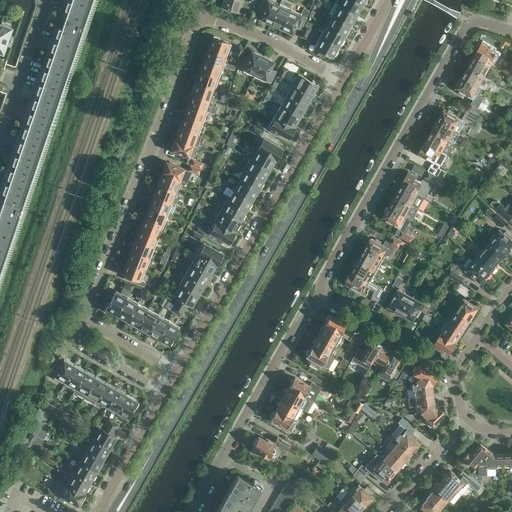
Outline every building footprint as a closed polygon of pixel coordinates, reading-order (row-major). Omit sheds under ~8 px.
[(0,285),(97,0),(69,0),(64,17),(65,17),(61,29),(58,28),(55,36),(57,36),(55,42),(53,42),(50,50),(52,51),(50,57),(48,56),(46,64),(47,65),(45,71),(43,70),(41,78),(43,79),(40,85),(39,84),(36,92),(38,93),(36,99),(34,99),(31,107),(33,107),(31,113),(29,113),(26,121),(28,122),(26,128),(24,127),(21,135),(23,136),(21,142),(19,141),(16,150),(18,150),(16,156),(14,156),(11,164),(13,164),(11,170),(9,170),(7,178),(8,178),(6,185),(4,184),(2,192),(4,193),(1,200),(3,200),(0,209),(0,285)] [(223,0),(221,8),(224,9),(227,10),(227,9),(237,11),(239,5),(241,5),(243,0),(241,0),(223,0)] [(259,18),(270,23),(278,6),(279,4),(275,2),(274,4),(265,0),(261,0),(257,9),(262,12),(259,18)] [(338,4),(356,15),(362,4),(354,0),(341,0),(339,5),(338,4)] [(337,9),(333,16),(350,26),(356,15),(338,4),(335,8),(337,9)] [(12,7),(7,6),(3,15),(6,16),(8,12),(11,13),(12,7)] [(278,6),(270,23),(281,28),(290,9),(285,7),(285,9),(278,6)] [(290,9),(281,28),(292,33),(295,27),(301,29),(306,18),(309,10),(304,8),(300,15),(294,13),(294,11),(290,9)] [(331,19),(327,26),(344,35),(350,26),(333,16),(332,15),(330,19),(331,19)] [(12,28),(0,24),(0,52),(3,54),(5,46),(11,48),(15,37),(9,35),(12,28)] [(321,36),(320,36),(338,46),(344,35),(327,26),(326,25),(323,29),(325,30),(321,36)] [(304,26),(300,36),(306,39),(310,29),(304,26)] [(338,46),(320,36),(318,40),(319,40),(315,47),(326,53),(325,55),(330,58),(331,56),(332,56),(338,46)] [(229,43),(212,37),(207,50),(225,56),(229,43)] [(503,46),(509,48),(511,41),(505,39),(503,46)] [(482,43),(475,56),(491,65),(494,59),(493,59),(496,53),(490,49),(491,48),(482,43)] [(234,56),(240,59),(244,48),(239,46),(235,53),(231,51),(229,56),(233,58),(234,56)] [(207,50),(203,61),(221,67),(221,66),(234,70),(236,66),(223,61),(225,56),(207,50)] [(243,56),(238,67),(249,73),(248,75),(253,77),(254,74),(262,57),(251,52),(248,59),(243,56)] [(475,56),(468,66),(485,76),(491,65),(475,56)] [(254,74),(253,77),(257,79),(258,77),(270,83),(276,72),(270,69),(273,63),(262,57),(254,74)] [(203,61),(200,72),(217,78),(221,67),(203,61)] [(283,65),(277,76),(282,79),(288,69),(283,65)] [(468,66),(462,77),(479,87),(485,76),(468,66)] [(200,72),(196,83),(213,89),(217,78),(200,72)] [(292,85),(294,86),(312,96),(318,85),(316,84),(317,82),(312,80),(311,81),(300,75),(296,81),(295,80),(292,85)] [(479,87),(462,77),(456,88),(461,91),(460,92),(469,97),(474,99),(477,94),(479,95),(483,89),(479,87)] [(196,83),(191,94),(209,101),(215,103),(219,91),(213,89),(196,83)] [(288,96),(306,106),(312,96),(294,86),(291,91),(289,90),(287,95),(288,96)] [(255,94),(246,91),(244,95),(252,99),(255,94)] [(191,94),(188,106),(205,112),(215,115),(217,111),(206,107),(209,101),(191,94)] [(266,97),(275,102),(277,99),(268,94),(266,97)] [(283,107),(282,107),(300,117),(306,106),(288,96),(285,102),(283,101),(281,105),(283,107)] [(471,103),(468,108),(479,114),(482,109),(471,103)] [(188,106),(184,117),(201,123),(205,112),(188,106)] [(275,116),(277,117),(294,127),(300,117),(282,107),(279,112),(277,111),(275,116)] [(444,109),(438,120),(455,130),(455,129),(460,132),(465,122),(458,117),(458,116),(449,111),(449,112),(444,109)] [(468,123),(470,121),(476,125),(481,116),(468,109),(462,119),(465,122),(468,123)] [(184,117),(180,128),(197,134),(201,123),(184,117)] [(294,127),(277,117),(273,123),(271,122),(269,126),(289,138),(295,128),(294,127)] [(256,120),(254,125),(264,131),(267,125),(256,120)] [(438,120),(432,131),(454,143),(460,133),(455,130),(438,120)] [(250,123),(247,128),(258,135),(255,139),(262,142),(259,149),(276,159),(277,159),(283,148),(276,145),(279,140),(263,131),(264,131),(254,125),(253,125),(250,123)] [(178,130),(175,139),(198,147),(202,136),(197,134),(180,128),(179,130),(178,130)] [(432,131),(426,142),(447,154),(448,154),(454,143),(432,131)] [(198,147),(175,139),(171,150),(188,157),(186,163),(190,164),(201,168),(203,163),(194,159),(196,154),(195,153),(198,147)] [(447,154),(426,142),(418,155),(427,160),(428,158),(434,161),(429,170),(443,178),(446,172),(439,168),(447,154)] [(248,152),(246,155),(253,159),(269,169),(271,166),(273,165),(276,159),(259,149),(254,146),(250,153),(248,152)] [(225,158),(220,155),(216,167),(220,169),(225,158)] [(489,164),(492,166),(496,159),(490,156),(487,162),(489,164)] [(245,169),(247,170),(263,179),(269,169),(253,159),(249,165),(247,164),(245,169)] [(166,162),(162,173),(180,180),(184,169),(166,162)] [(201,168),(190,164),(188,170),(199,174),(201,168)] [(489,164),(485,170),(489,173),(493,166),(492,166),(489,164)] [(501,168),(497,165),(493,171),(497,174),(501,168)] [(239,179),(241,180),(258,189),(263,179),(247,170),(243,176),(242,175),(239,179)] [(438,177),(428,171),(425,177),(438,185),(442,179),(438,177)] [(409,172),(402,185),(418,194),(425,198),(427,192),(424,191),(428,185),(423,182),(417,178),(418,177),(409,172)] [(159,182),(159,184),(175,191),(180,180),(162,173),(158,182),(159,182)] [(236,185),(234,189),(252,200),(258,189),(241,180),(237,186),(236,185)] [(159,184),(154,195),(175,204),(181,207),(183,202),(173,198),(175,191),(159,184)] [(402,185),(396,196),(412,205),(418,194),(402,185)] [(230,188),(227,187),(226,186),(222,193),(229,197),(228,200),(229,201),(246,210),(252,200),(234,189),(230,187),(230,188)] [(150,207),(166,213),(171,215),(175,204),(154,195),(150,207)] [(419,209),(412,205),(396,196),(390,206),(412,219),(413,219),(419,209)] [(223,211),(223,212),(240,221),(246,210),(229,201),(226,207),(224,206),(222,210),(223,211)] [(498,201),(494,206),(495,208),(510,221),(511,219),(511,213),(500,203),(498,201)] [(390,206),(383,218),(388,220),(387,221),(387,222),(388,223),(389,223),(390,222),(396,226),(396,225),(399,227),(397,232),(400,234),(399,236),(411,243),(414,238),(407,233),(411,226),(409,224),(412,219),(390,206)] [(150,207),(145,218),(162,224),(166,226),(167,222),(163,220),(166,213),(150,207)] [(217,222),(234,231),(240,221),(223,212),(220,217),(218,216),(216,221),(217,222)] [(507,222),(498,213),(493,218),(503,227),(507,222)] [(459,216),(454,214),(450,221),(454,224),(459,216)] [(145,218),(141,229),(157,236),(162,224),(145,218)] [(464,222),(459,220),(455,226),(459,229),(464,222)] [(236,233),(234,231),(217,222),(214,228),(212,227),(209,232),(230,243),(236,233)] [(196,224),(193,230),(204,236),(207,230),(196,224)] [(190,228),(187,226),(184,232),(201,242),(204,236),(193,230),(190,228)] [(446,232),(439,227),(435,233),(442,237),(446,232)] [(455,232),(451,228),(446,235),(451,238),(455,232)] [(141,229),(136,240),(153,247),(157,236),(141,229)] [(495,234),(490,240),(505,253),(511,244),(511,240),(499,230),(495,234)] [(371,238),(365,250),(381,259),(384,253),(390,256),(395,246),(398,248),(402,241),(394,236),(390,242),(386,240),(384,245),(376,240),(376,241),(371,238)] [(136,240),(132,251),(148,258),(153,247),(136,240)] [(486,246),(483,250),(497,262),(505,253),(490,240),(486,246)] [(200,254),(217,264),(218,264),(224,254),(204,242),(201,247),(204,248),(200,254)] [(365,250),(359,260),(375,270),(381,259),(365,250)] [(483,250),(475,259),(489,271),(497,262),(483,250)] [(132,251),(127,262),(144,269),(148,258),(132,251)] [(192,264),(193,264),(194,265),(211,275),(217,264),(200,254),(196,260),(194,259),(192,264)] [(469,256),(461,265),(466,269),(464,272),(473,280),(475,277),(480,282),(489,271),(475,259),(474,260),(469,256)] [(359,260),(353,271),(369,280),(375,270),(359,260)] [(123,273),(125,274),(123,278),(144,287),(145,283),(140,279),(144,269),(127,262),(123,273)] [(186,274),(188,275),(205,285),(211,275),(194,265),(190,271),(188,269),(186,274)] [(409,270),(403,266),(400,272),(405,275),(409,270)] [(452,270),(449,275),(461,283),(464,278),(452,270)] [(369,280),(353,271),(345,284),(353,288),(354,286),(363,291),(366,285),(376,291),(373,295),(384,301),(389,292),(389,291),(389,292),(384,289),(369,281),(369,280)] [(183,280),(180,284),(182,285),(199,295),(205,285),(188,275),(184,281),(183,280)] [(398,287),(403,279),(398,276),(393,284),(398,287)] [(117,314),(127,298),(128,296),(130,290),(131,290),(134,285),(123,280),(121,286),(122,286),(119,294),(116,292),(107,308),(117,314)] [(461,283),(456,290),(467,297),(471,290),(461,283)] [(179,298),(175,305),(185,311),(189,304),(193,306),(199,295),(182,285),(178,292),(176,291),(174,295),(179,298)] [(399,289),(391,302),(389,306),(394,309),(395,312),(400,315),(411,296),(399,289)] [(432,305),(435,298),(437,296),(431,293),(430,295),(427,300),(425,299),(423,303),(411,296),(400,315),(406,318),(408,317),(413,320),(416,316),(418,317),(422,311),(427,314),(430,307),(432,304),(432,305)] [(127,298),(117,314),(128,321),(137,304),(138,302),(134,299),(133,301),(127,298)] [(465,298),(456,311),(471,321),(480,308),(465,298)] [(137,304),(128,321),(138,326),(148,310),(149,308),(144,305),(143,307),(137,304)] [(185,311),(175,305),(172,310),(182,316),(185,311)] [(148,310),(138,326),(148,332),(158,316),(159,314),(155,311),(153,313),(148,310)] [(456,311),(449,322),(464,332),(471,321),(456,311)] [(323,325),(324,326),(339,334),(341,335),(349,340),(355,329),(329,314),(323,325)] [(431,317),(426,314),(422,319),(428,323),(431,317)] [(158,316),(148,332),(159,338),(169,320),(166,318),(164,320),(158,316)] [(428,323),(422,319),(419,325),(424,328),(428,323)] [(169,320),(159,338),(169,345),(179,328),(172,324),(174,322),(169,320)] [(449,322),(442,332),(457,343),(464,332),(449,322)] [(324,326),(319,336),(335,345),(341,335),(339,334),(324,326)] [(442,332),(435,344),(434,345),(440,350),(441,349),(448,354),(450,354),(457,343),(442,332)] [(313,346),(328,354),(329,355),(333,350),(335,345),(319,336),(313,346)] [(362,341),(354,337),(352,341),(359,345),(362,341)] [(363,351),(356,363),(367,369),(370,365),(381,345),(372,340),(365,352),(363,351)] [(381,345),(370,365),(376,368),(378,365),(379,366),(379,370),(376,375),(377,375),(391,351),(381,345)] [(328,354),(313,346),(312,346),(306,356),(312,360),(310,364),(317,368),(319,364),(328,369),(334,358),(329,355),(328,354)] [(391,351),(377,375),(388,382),(396,369),(394,368),(400,357),(391,351)] [(60,378),(66,382),(75,365),(64,359),(61,366),(56,363),(50,373),(55,376),(54,377),(59,380),(60,378)] [(415,381),(415,382),(415,384),(427,383),(428,381),(433,383),(437,376),(418,364),(412,374),(417,377),(415,381)] [(75,365),(66,382),(65,383),(69,386),(70,384),(76,388),(85,372),(75,365)] [(404,369),(395,386),(401,385),(405,384),(405,382),(410,372),(404,369)] [(76,388),(73,394),(76,396),(76,395),(83,398),(86,393),(87,394),(96,378),(85,372),(76,388)] [(294,377),(288,388),(289,388),(304,397),(305,398),(313,402),(321,388),(312,382),(310,386),(294,377)] [(96,378),(87,394),(86,395),(90,398),(91,396),(97,400),(106,384),(96,378)] [(407,398),(413,397),(432,394),(431,386),(433,383),(428,381),(427,383),(415,384),(415,382),(411,383),(412,389),(406,390),(407,398)] [(106,384),(97,400),(96,401),(100,403),(101,402),(107,406),(116,389),(106,384)] [(356,387),(352,393),(349,399),(353,401),(360,389),(356,387)] [(289,388),(283,398),(300,408),(305,398),(304,397),(289,388)] [(116,389),(107,406),(106,407),(111,409),(111,408),(117,412),(117,413),(127,396),(116,389)] [(352,393),(345,389),(341,395),(349,400),(349,399),(352,393)] [(432,394),(413,397),(414,406),(416,413),(419,413),(427,411),(427,408),(432,407),(432,408),(436,404),(433,402),(432,394)] [(127,396),(117,413),(121,416),(122,414),(129,418),(138,402),(127,396)] [(283,398),(277,409),(294,418),(300,408),(283,398)] [(377,415),(364,403),(360,408),(373,419),(377,415)] [(427,411),(419,413),(432,427),(440,420),(440,419),(445,414),(436,404),(432,408),(432,407),(427,408),(427,411)] [(294,418),(277,409),(271,419),(286,428),(285,429),(291,433),(296,424),(302,428),(304,424),(294,418)] [(365,416),(360,411),(354,418),(359,423),(365,416)] [(412,414),(403,415),(412,423),(415,420),(412,414)] [(393,437),(411,453),(419,444),(409,435),(415,429),(401,418),(397,422),(402,427),(393,437)] [(119,425),(109,419),(107,424),(116,430),(119,425)] [(359,424),(354,419),(349,428),(353,431),(359,424)] [(98,432),(94,439),(110,449),(116,437),(113,435),(116,430),(107,424),(106,424),(103,429),(99,427),(96,431),(98,432)] [(81,432),(79,437),(91,444),(87,450),(103,460),(110,449),(94,439),(92,438),(81,432)] [(36,438),(30,434),(24,445),(30,448),(36,438)] [(258,454),(259,454),(267,458),(271,451),(278,455),(282,448),(287,451),(291,444),(277,437),(273,443),(266,439),(265,441),(258,437),(250,451),(257,455),(258,454)] [(385,446),(390,450),(405,463),(409,459),(408,456),(411,453),(393,437),(390,441),(385,446)] [(311,455),(327,464),(337,448),(327,442),(324,447),(318,444),(311,455)] [(468,451),(462,458),(476,470),(474,472),(473,471),(470,475),(477,482),(478,481),(477,465),(476,464),(488,450),(479,444),(471,453),(468,451)] [(377,455),(382,459),(396,471),(395,471),(399,467),(401,468),(405,463),(390,450),(385,446),(377,455)] [(85,455),(81,462),(97,471),(103,460),(87,450),(86,450),(83,454),(85,455)] [(476,464),(477,465),(479,465),(486,465),(486,467),(496,466),(496,465),(502,465),(502,454),(494,454),(488,450),(476,464)] [(511,452),(511,454),(502,454),(502,465),(508,465),(508,466),(511,466),(511,452)] [(396,471),(382,459),(378,464),(376,463),(373,467),(388,481),(396,471)] [(78,466),(74,473),(90,482),(97,471),(81,462),(79,461),(77,465),(78,466)] [(326,466),(320,462),(318,466),(323,470),(326,466)] [(61,470),(66,473),(68,470),(63,467),(57,463),(54,467),(61,471),(61,470)] [(361,464),(357,469),(365,476),(369,471),(361,464)] [(365,476),(351,465),(348,468),(353,474),(352,475),(361,481),(365,476)] [(320,471),(314,467),(309,474),(314,478),(320,471)] [(443,479),(442,480),(460,495),(466,487),(468,489),(473,489),(477,493),(483,487),(462,469),(456,476),(450,471),(446,475),(444,475),(442,477),(443,479)] [(72,478),(68,484),(83,494),(90,482),(74,473),(73,472),(70,477),(72,478)] [(246,511),(260,489),(237,475),(215,511),(246,511)] [(288,478),(285,483),(299,491),(302,486),(288,478)] [(433,488),(447,500),(452,504),(460,495),(442,480),(439,484),(437,483),(433,488)] [(299,491),(285,483),(282,488),(296,496),(299,491)] [(83,494),(68,484),(64,491),(63,490),(60,495),(78,506),(85,495),(83,494)] [(351,495),(365,506),(365,507),(373,498),(370,495),(373,492),(366,486),(364,490),(358,485),(356,488),(353,486),(348,492),(352,495),(351,495)] [(48,488),(45,493),(55,499),(58,494),(48,488)] [(296,496),(282,488),(279,493),(293,501),(296,496)] [(430,495),(426,498),(439,509),(447,500),(433,488),(429,492),(430,495)] [(340,501),(344,504),(353,511),(362,511),(362,510),(365,506),(351,495),(347,492),(340,501)] [(293,501),(279,493),(276,499),(289,506),(293,501)] [(418,507),(421,510),(419,511),(437,511),(439,509),(426,498),(418,507)] [(276,499),(273,504),(286,511),(289,506),(276,499)]
